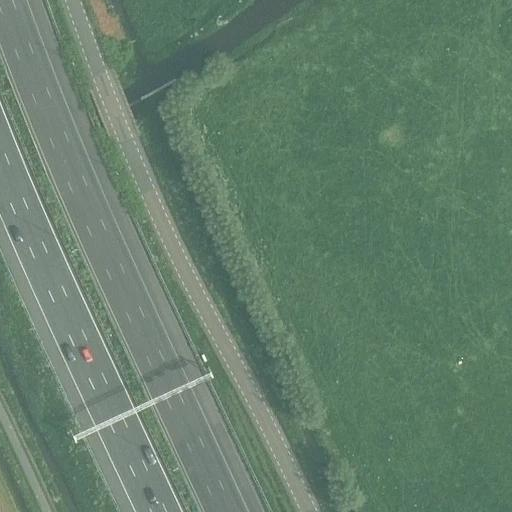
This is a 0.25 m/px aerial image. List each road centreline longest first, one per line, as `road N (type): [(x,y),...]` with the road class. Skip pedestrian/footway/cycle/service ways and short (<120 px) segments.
road 1 (unclassified): [(307,511),(157,218),(70,0)]
road 2 (motorway): [(224,511),(93,226),(4,0)]
road 3 (motorway): [(0,154),(157,511)]
road 4 (unknown): [(58,511),(0,389)]
